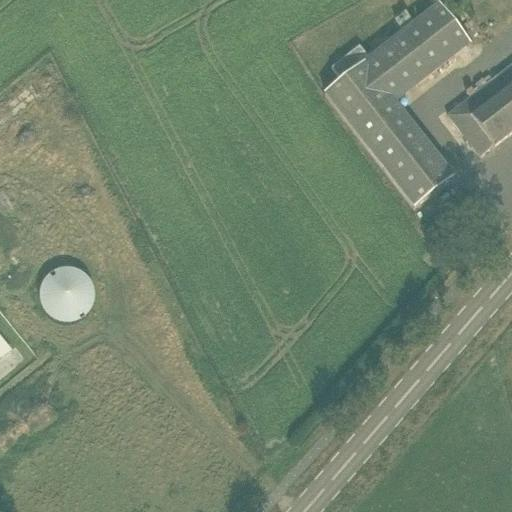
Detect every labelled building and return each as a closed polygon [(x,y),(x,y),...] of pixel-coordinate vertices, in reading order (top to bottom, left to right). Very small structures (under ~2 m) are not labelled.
[(319,96),(410,211),(452,178),(394,104),(469,46),(436,4),(319,96)] [(511,67),(446,118),(479,160),(511,134),(511,67)] [(80,274),(38,275),(39,323),(81,322),(80,274)] [(0,365),(11,357),(0,343),(0,365)] [(44,403),(0,435),(0,459),(55,419),(44,403)]
